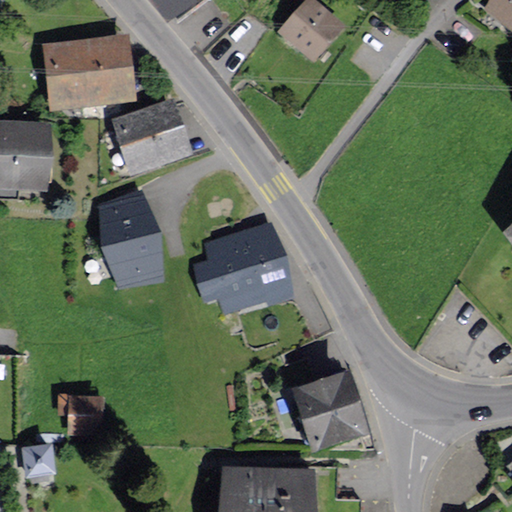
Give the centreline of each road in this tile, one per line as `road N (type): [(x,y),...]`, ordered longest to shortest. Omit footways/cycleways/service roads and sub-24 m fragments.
road 1 (residential): [(123,0),(291,206)]
road 2 (residential): [(291,206),(452,0)]
road 3 (residential): [(291,206),(389,369),(420,404)]
